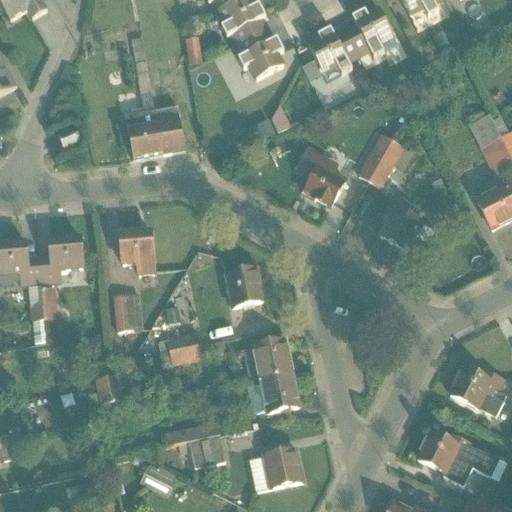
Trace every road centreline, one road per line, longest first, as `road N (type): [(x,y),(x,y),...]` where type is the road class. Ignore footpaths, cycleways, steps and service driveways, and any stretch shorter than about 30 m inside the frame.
road 1 (residential): [(11,194),(208,194),(306,255)]
road 2 (residential): [(306,255),(352,484)]
road 3 (residential): [(11,194),(81,0)]
road 4 (residential): [(436,329),(352,484)]
road 5 (residential): [(306,255),(436,329)]
